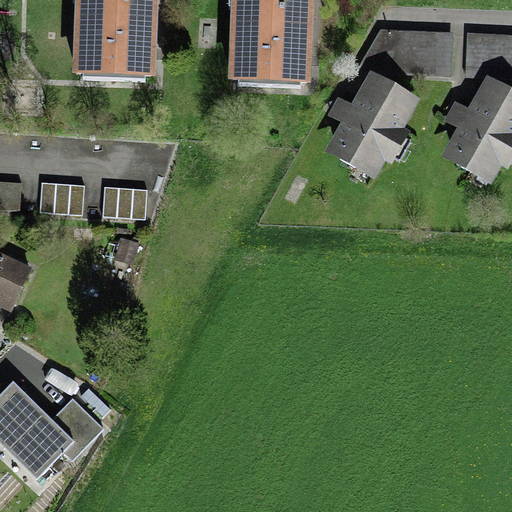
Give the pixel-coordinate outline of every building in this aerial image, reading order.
[(158,0),(74,0),(72,73),(156,77),(158,0)] [(314,0),(230,0),(228,79),(311,82),(314,0)] [(452,36),(382,33),(358,72),(450,76),(452,36)] [(511,38),(469,37),(468,78),(511,79),(511,38)] [(380,90),(373,86),(358,113),(349,108),(342,121),(350,125),(337,149),(344,153),(340,160),(354,168),(358,161),(372,169),(382,153),(389,156),(400,136),(394,132),(408,106),(394,99),(398,92),(383,83),(380,90)] [(511,99),(511,94),(501,88),(497,95),(489,90),(473,118),(465,113),(458,126),(466,130),(453,153),(460,157),(456,165),(471,173),(475,166),(489,174),(498,158),(505,162),(511,150),(511,139),(509,138),(511,133),(511,103),(510,103),(511,99)] [(21,183),(0,181),(0,209),(19,211),(21,183)] [(84,186),(42,183),(40,213),(82,216),(84,186)] [(147,190),(105,187),(102,217),(145,220),(147,190)] [(0,299),(13,305),(29,271),(0,257),(0,299)] [(12,383),(0,396),(0,440),(37,476),(35,479),(37,481),(63,453),(73,462),(104,430),(73,399),(51,421),(12,383)]
